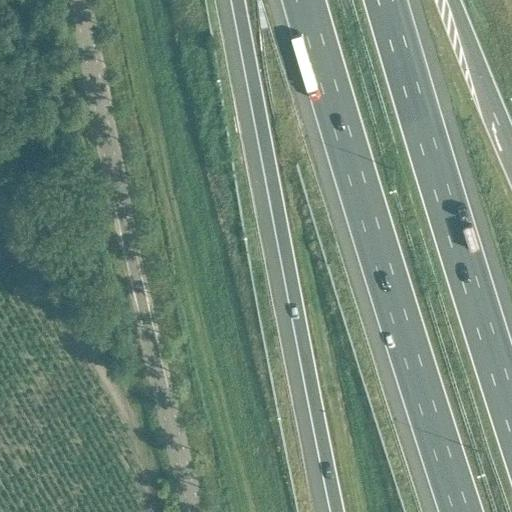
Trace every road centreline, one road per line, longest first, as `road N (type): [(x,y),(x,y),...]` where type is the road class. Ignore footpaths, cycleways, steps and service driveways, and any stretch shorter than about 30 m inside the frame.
road 1 (motorway): [(305,0),(456,511)]
road 2 (unclassified): [(192,511),(122,228),(78,0)]
road 3 (motorway): [(237,0),(336,511)]
road 4 (motorway): [(511,425),(386,0)]
road 5 (motorway): [(511,155),(451,0)]
